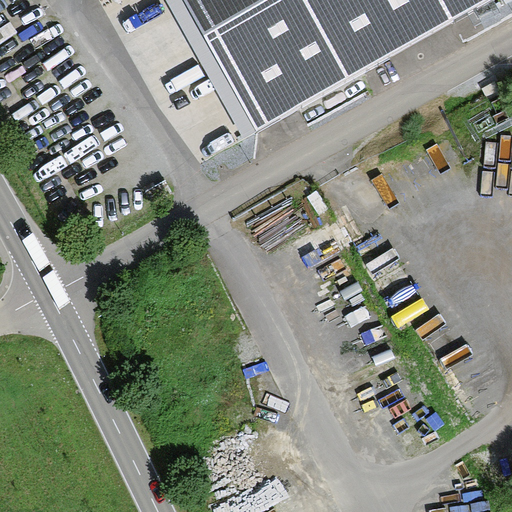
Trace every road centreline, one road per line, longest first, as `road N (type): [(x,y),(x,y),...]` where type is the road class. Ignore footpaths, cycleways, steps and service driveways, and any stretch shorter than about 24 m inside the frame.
road 1 (secondary): [(159,511),(0,204)]
road 2 (unknown): [(205,208),(352,466)]
road 3 (unknown): [(352,466),(511,409)]
